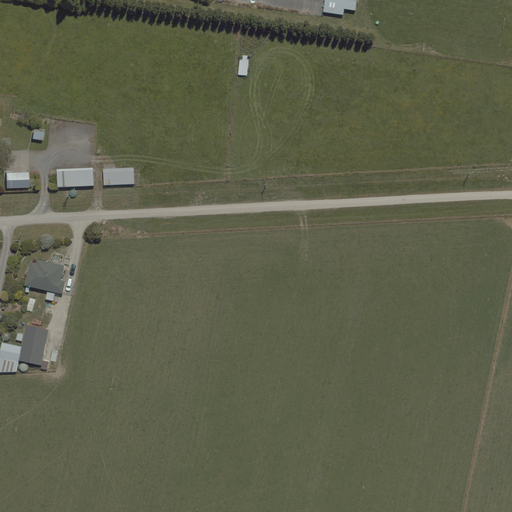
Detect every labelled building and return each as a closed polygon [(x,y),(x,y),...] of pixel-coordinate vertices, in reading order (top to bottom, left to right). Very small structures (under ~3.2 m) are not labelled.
[(358,0),(323,0),(322,13),(345,17),(346,10),(357,12),(358,0)] [(251,79),(251,55),(239,54),(239,79),(251,79)] [(32,127),(30,138),(44,141),(46,129),(32,127)] [(103,165),(103,184),(136,184),(135,166),(119,166),(119,165),(103,165)] [(93,166),(57,167),(58,187),(94,186),(93,166)] [(6,171),(6,188),(30,188),(30,171),(6,171)] [(65,266),(31,258),(25,284),(60,292),(65,266)] [(60,308),(62,293),(56,292),(53,307),(60,308)] [(0,371),(19,371),(22,345),(0,340),(0,371)]
